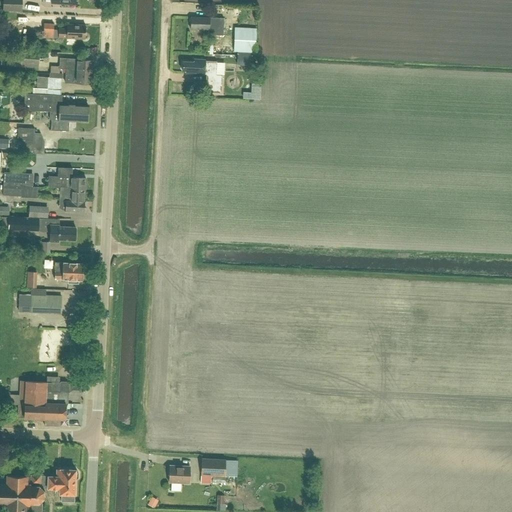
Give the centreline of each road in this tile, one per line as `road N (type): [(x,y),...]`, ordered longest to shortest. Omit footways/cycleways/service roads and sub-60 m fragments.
road 1 (unclassified): [(92,436),(117,0)]
road 2 (track): [(164,0),(151,250)]
road 3 (unknown): [(151,250),(157,251),(145,457)]
